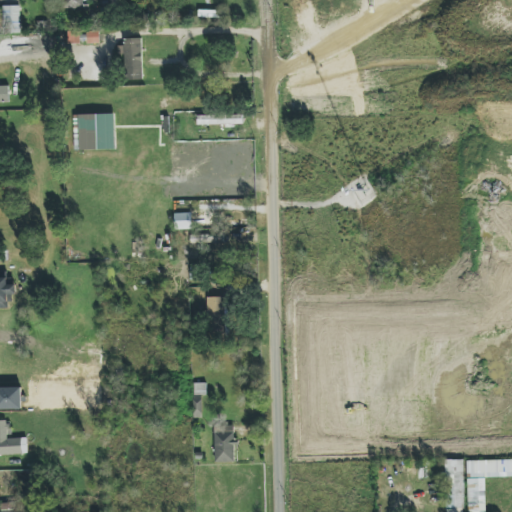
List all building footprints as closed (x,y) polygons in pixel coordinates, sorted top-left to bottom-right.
[(85,9),(84,0),(64,0),(65,8),(85,9)] [(20,6),(3,6),(3,22),(10,22),(10,34),(21,33),(20,6)] [(125,39),(127,80),(143,79),(142,38),(125,39)] [(9,86),(0,86),(0,102),(10,103),(9,86)] [(115,114),(74,115),(75,150),(116,149),(115,114)] [(198,125),(243,124),(243,114),(198,115),(198,125)] [(193,229),(193,213),(175,213),(175,230),(193,229)] [(7,278),(0,278),(0,308),(10,308),(10,295),(17,295),(16,284),(7,284),(7,278)] [(225,297),(208,297),(210,335),(226,335),(225,297)] [(98,357),(90,358),(91,401),(99,401),(98,357)] [(23,388),(0,388),(0,409),(23,409),(23,388)] [(201,396),(193,396),(194,417),(202,417),(201,396)] [(0,455),(28,454),(27,438),(10,438),(9,421),(0,421),(0,455)] [(216,462),(235,462),(235,445),(235,425),(215,426),(216,462)] [(465,511),(464,460),(445,460),(446,511),(465,511)] [(511,460),(467,461),(468,473),(511,472),(511,460)] [(1,511),(27,511),(27,502),(1,503),(1,511)]
